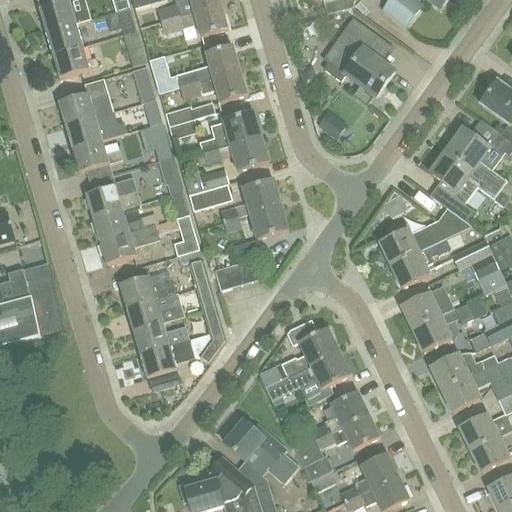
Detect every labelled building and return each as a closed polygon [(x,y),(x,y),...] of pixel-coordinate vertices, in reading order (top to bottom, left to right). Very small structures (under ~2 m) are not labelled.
[(130,9),(127,0),(114,0),(118,13),(130,9)] [(164,3),(163,0),(132,0),(135,10),(164,3)] [(191,0),(195,15),(222,7),(220,0),(191,0)] [(405,31),(423,9),(410,0),(394,0),(383,14),(405,31)] [(423,0),(440,13),(450,0),(423,0)] [(41,10),(48,34),(78,25),(71,1),(41,10)] [(162,24),(181,19),(178,7),(158,12),(160,16),(162,24)] [(229,32),(222,7),(195,15),(196,15),(182,20),(181,19),(162,24),(161,25),(166,38),(184,32),(199,27),(202,39),(229,32)] [(137,33),(130,9),(118,13),(118,14),(106,17),(111,35),(123,32),(125,36),(137,33)] [(332,52),(325,62),(327,64),(346,78),(345,78),(377,101),(396,75),(367,52),(377,38),(355,21),(332,52)] [(321,37),(317,24),(301,28),(305,42),(321,37)] [(54,57),(85,48),(78,27),(78,25),(48,34),(54,57)] [(138,34),(137,33),(125,36),(125,38),(124,38),(133,70),(148,66),(138,34)] [(89,63),(85,48),(54,57),(61,81),(92,72),(92,73),(101,71),(98,61),(89,63)] [(181,91),(241,73),(234,49),(207,56),(211,70),(197,74),(196,73),(177,78),(181,91)] [(137,83),(144,106),(158,102),(152,79),(149,69),(134,73),(135,75),(137,83)] [(249,98),(241,73),(181,91),(185,104),(218,94),(222,106),(249,98)] [(511,94),(498,84),(481,108),(508,128),(502,136),(501,137),(511,144),(511,128),(511,126),(511,94)] [(93,107),(90,97),(60,106),(66,129),(96,120),(97,121),(115,116),(111,102),(93,107)] [(151,129),(165,125),(158,102),(144,106),(151,129)] [(170,130),(196,122),(192,110),(166,117),(170,130)] [(201,145),(204,156),(263,140),(258,125),(261,124),(258,116),(256,116),(255,114),(224,124),(224,125),(212,129),(215,141),(201,145)] [(321,128),(337,140),(344,129),(337,123),(338,121),(331,115),(321,128)] [(100,131),(97,121),(96,120),(66,129),(73,152),(103,143),(103,144),(123,139),(118,126),(100,131)] [(196,122),(170,130),(173,140),(199,132),(196,122)] [(161,164),(175,160),(165,125),(151,129),(161,164)] [(464,131),(447,154),(511,201),(511,199),(511,187),(480,165),(491,151),(471,137),(464,131)] [(510,158),(511,155),(511,144),(501,137),(494,147),(510,158)] [(239,174),(270,165),(262,140),(231,149),(239,174)] [(107,158),(103,144),(103,143),(73,152),(80,176),(87,174),(90,184),(114,178),(111,167),(124,164),(121,154),(107,158)] [(201,170),(208,167),(223,162),(220,152),(197,159),(201,170)] [(511,201),(447,154),(446,156),(444,155),(441,155),(431,169),(432,172),(434,173),(430,177),(457,197),(466,185),(477,192),(478,190),(495,202),(505,209),(511,201)] [(171,199),(185,195),(175,160),(161,164),(171,199)] [(230,187),(226,172),(201,180),(200,176),(185,180),(190,199),(205,194),(230,187)] [(249,208),(251,218),(282,209),(275,183),(244,192),(249,208)] [(87,197),(94,221),(124,212),(124,213),(143,208),(138,194),(120,199),(117,189),(93,195),(87,197)] [(198,214),(218,208),(214,194),(194,200),(198,214)] [(386,207),(392,217),(413,206),(396,194),(386,207)] [(178,222),(191,218),(185,195),(171,199),(178,222)] [(449,212),(470,227),(478,216),(455,200),(448,211),(449,212)] [(251,218),(259,243),(290,234),(282,209),(251,218)] [(221,214),(225,225),(240,221),(237,211),(236,210),(221,214)] [(128,227),(124,213),(124,212),(94,221),(101,244),(146,231),(143,223),(128,227)] [(473,230),(470,227),(449,212),(439,225),(426,232),(411,238),(409,232),(380,246),(392,269),(420,256),(434,249),(447,242),(473,230)] [(0,244),(16,240),(9,214),(0,216),(0,244)] [(201,252),(191,218),(178,222),(146,232),(146,231),(101,244),(107,268),(137,259),(135,251),(160,244),(159,239),(181,232),(184,245),(175,248),(179,259),(201,252)] [(228,236),(243,232),(240,221),(225,225),(228,236)] [(439,259),(452,253),(447,243),(447,242),(434,249),(420,256),(392,269),(402,292),(431,278),(426,269),(435,265),(432,260),(438,257),(439,259)] [(489,248),(493,257),(500,271),(511,265),(511,257),(510,259),(501,242),(489,248)] [(263,258),(259,243),(236,249),(241,264),(263,258)] [(459,274),(471,268),(493,257),(489,248),(487,243),(453,259),(459,274)] [(500,271),(493,257),(471,268),(477,280),(480,284),(483,291),(504,281),(500,271)] [(253,284),(264,281),(258,261),(247,264),(253,284)] [(0,347),(66,329),(49,264),(8,275),(10,282),(0,285),(0,347)] [(197,290),(211,286),(205,264),(190,268),(191,269),(197,290)] [(242,287),(253,284),(247,264),(236,267),(242,287)] [(232,290),(242,287),(236,267),(227,270),(232,290)] [(222,293),(232,290),(227,270),(216,273),(222,293)] [(154,291),(150,279),(120,288),(127,311),(157,302),(157,304),(177,298),(173,285),(154,291)] [(204,314),(218,310),(211,286),(197,290),(204,314)] [(441,319),(455,312),(444,290),(430,297),(402,310),(414,334),(441,320),(441,319)] [(160,313),(157,304),(157,302),(127,311),(134,334),(164,325),(164,327),(186,320),(182,306),(160,313)] [(500,329),(511,322),(511,304),(492,313),(499,328),(500,329)] [(455,312),(441,319),(441,320),(414,334),(424,355),(452,342),(445,328),(459,321),(463,328),(476,322),(475,321),(468,307),(455,313),(455,312)] [(210,337),(224,333),(218,310),(204,314),(210,337)] [(511,322),(500,329),(499,328),(486,334),(486,335),(470,342),(476,355),(492,347),(492,348),(511,338),(511,322)] [(318,336),(312,324),(292,334),(289,338),(294,349),(300,346),(307,358),(298,363),(297,362),(283,369),(288,380),(341,355),(329,331),(318,336)] [(167,336),(164,327),(164,325),(134,334),(141,357),(191,343),(187,330),(167,336)] [(228,347),(224,333),(210,337),(211,338),(199,341),(191,344),(191,343),(141,357),(148,381),(157,378),(161,393),(182,387),(178,372),(177,367),(196,361),(195,359),(200,360),(212,369),(228,347)] [(323,393),(352,379),(341,355),(288,380),(267,391),(272,402),(294,391),(317,380),(323,393)] [(443,393),(486,373),(482,366),(478,368),(472,356),(459,357),(432,370),(443,393)] [(498,367),(486,373),(443,393),(454,415),(481,402),(476,392),(511,376),(511,367),(509,362),(498,366),(498,367)] [(327,428),(331,436),(332,436),(344,430),(371,418),(359,395),(333,407),(338,419),(326,425),(327,428)] [(500,440),(511,434),(511,414),(506,417),(492,423),(489,417),(461,430),(472,453),(500,440)] [(332,436),(331,436),(317,443),(321,452),(336,445),(337,447),(349,442),(354,453),(381,440),(371,418),(344,430),(332,436)] [(255,432),(246,424),(226,446),(246,464),(255,455),(271,470),(268,473),(285,488),(301,471),(284,456),(287,453),(259,427),(255,432)] [(317,443),(331,436),(327,428),(314,435),(311,429),(290,439),(297,453),(317,443)] [(483,476),(511,463),(500,440),(472,453),(483,476)] [(346,505),(400,479),(389,456),(361,469),(367,481),(355,486),(357,489),(342,496),(346,504),(346,505)] [(305,469),(311,482),(334,471),(328,458),(305,469)] [(261,511),(255,486),(224,460),(209,477),(211,485),(204,487),(202,483),(181,489),(185,505),(190,504),(192,511),(212,511),(225,508),(225,507),(237,503),(240,500),(244,504),(246,511),(261,511)] [(317,495),(339,485),(334,474),(335,473),(334,471),(311,482),(317,495)] [(275,511),(267,482),(262,478),(255,486),(261,511),(275,511)] [(382,511),(390,511),(411,502),(400,479),(346,505),(349,511),(351,511),(366,506),(366,508),(378,503),(382,511)] [(511,480),(491,491),(501,511),(504,511),(511,508),(511,480)]
